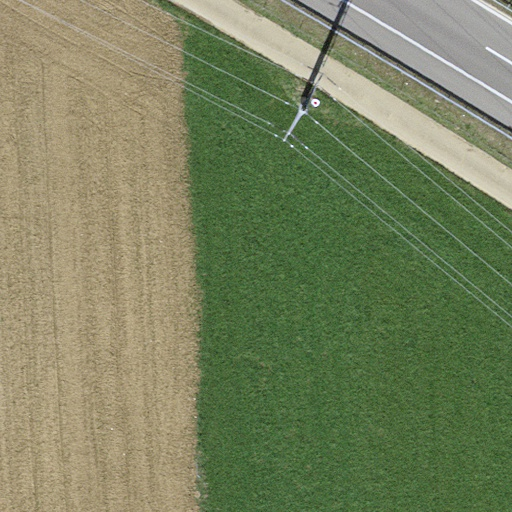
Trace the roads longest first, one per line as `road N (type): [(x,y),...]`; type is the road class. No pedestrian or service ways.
road 1 (track): [(511,190),(193,0)]
road 2 (motorway): [(406,0),(511,63)]
